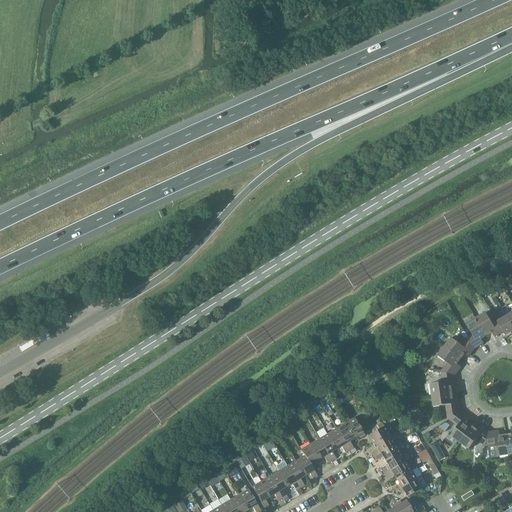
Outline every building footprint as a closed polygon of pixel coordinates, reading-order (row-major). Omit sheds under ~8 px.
[(487,336),(492,333),(494,337),(503,332),(498,322),(497,319),(492,323),(486,313),(476,319),(487,336)] [(503,332),(507,338),(511,335),(511,324),(507,316),(498,322),(503,332)] [(468,338),(475,349),(484,344),(482,339),(487,336),(476,319),(466,324),(473,335),(468,338)] [(414,326),(411,329),(419,335),(422,332),(414,326)] [(461,360),(464,355),(468,358),(475,349),(468,338),(466,339),(461,345),(451,338),(444,347),(461,360)] [(10,349),(12,354),(23,349),(20,344),(10,349)] [(457,364),(461,360),(444,347),(438,356),(447,364),(441,372),(455,376),(461,367),(457,364)] [(452,393),(452,387),(456,386),(455,376),(441,372),(443,383),(430,385),(432,396),(452,393)] [(323,389),(316,393),(317,395),(319,398),(326,395),(323,389)] [(453,399),(452,393),(432,396),(434,407),(446,405),(447,416),(460,409),(458,398),(453,399)] [(307,399),(299,403),(304,411),(312,406),(307,399)] [(460,409),(447,416),(449,420),(461,413),(460,409)] [(458,426),(451,436),(460,443),(472,427),(467,423),(470,419),(461,413),(449,420),(458,426)] [(354,439),(359,436),(360,439),(365,436),(361,429),(358,424),(361,423),(362,422),(359,417),(355,420),(354,418),(345,424),(354,439)] [(375,444),(390,435),(385,426),(384,427),(381,423),(377,426),(379,430),(367,436),(370,441),(372,440),(375,444)] [(446,423),(439,427),(445,432),(450,426),(446,423)] [(336,429),(349,451),(354,449),(349,442),(354,439),(345,424),(336,429)] [(472,427),(460,443),(469,450),(476,440),(485,446),(489,433),(480,426),(477,430),(472,427)] [(349,451),(336,429),(328,434),(336,449),(341,447),(345,453),(349,451)] [(288,431),(283,434),(286,439),(291,436),(288,431)] [(506,435),(500,436),(499,431),(489,433),(485,446),(496,445),(497,457),(509,455),(506,435)] [(336,449),(328,434),(319,439),(332,461),(336,459),(332,452),(336,449)] [(374,457),(396,444),(390,435),(375,444),(378,449),(371,453),(374,457)] [(332,461),(319,439),(310,445),(319,460),(323,457),(328,464),(332,461)] [(386,462),(401,453),(396,444),(374,457),(376,461),(383,457),(386,462)] [(319,460),(310,445),(301,450),(304,456),(305,456),(314,472),(318,469),(314,462),(319,460)] [(262,446),(257,450),(261,457),(267,454),(262,446)] [(425,450),(418,454),(424,463),(426,462),(430,459),(425,450)] [(252,453),(247,456),(250,462),(256,459),(252,453)] [(406,462),(401,453),(386,462),(388,466),(381,470),(384,475),(406,462)] [(245,456),(237,461),(241,469),(250,464),(245,456)] [(280,465),(288,460),(285,456),(277,461),(280,465)] [(314,472),(305,456),(304,456),(296,461),(305,476),(309,474),(313,481),(318,478),(314,472)] [(305,476),(296,461),(287,466),(300,488),(304,486),(300,479),(305,476)] [(393,475),(396,479),(411,470),(406,462),(384,475),(386,479),(393,475)] [(414,464),(418,473),(423,471),(419,462),(414,464)] [(232,465),(225,469),(228,475),(236,471),(232,465)] [(300,488),(287,466),(278,472),(287,487),(292,484),(296,491),(300,488)] [(224,470),(216,474),(220,481),(228,476),(224,470)] [(396,485),(399,489),(416,479),(411,470),(396,479),(399,484),(396,485)] [(287,487),(278,472),(269,477),(283,499),(287,496),(283,490),(287,487)] [(278,501),(283,499),(269,477),(261,482),(270,497),(274,495),(278,501)] [(416,479),(399,489),(401,494),(404,492),(407,497),(414,493),(422,488),(416,479)] [(206,481),(199,485),(202,490),(209,486),(206,481)] [(270,497),(261,482),(252,488),(265,510),(269,507),(265,500),(270,497)] [(239,495),(248,510),(252,507),(255,511),(260,511),(261,511),(248,490),(239,495)] [(472,491),(461,497),(464,501),(474,495),(472,491)] [(244,511),(248,510),(239,495),(230,500),(237,511),(244,511)] [(237,511),(230,500),(221,506),(225,511),(237,511)] [(182,501),(175,506),(178,511),(181,511),(187,509),(182,501)] [(395,504),(400,511),(412,511),(406,501),(401,504),(399,501),(395,504)]
